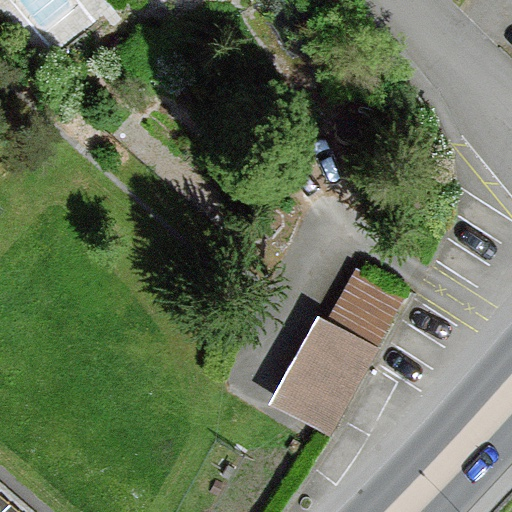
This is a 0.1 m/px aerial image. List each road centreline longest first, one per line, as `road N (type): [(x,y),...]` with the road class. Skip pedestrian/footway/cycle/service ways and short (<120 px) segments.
road 1 (residential): [(511,134),(386,0)]
road 2 (primary): [(397,511),(511,387)]
